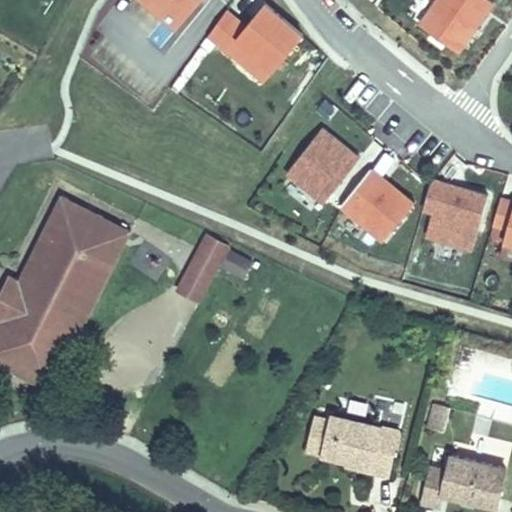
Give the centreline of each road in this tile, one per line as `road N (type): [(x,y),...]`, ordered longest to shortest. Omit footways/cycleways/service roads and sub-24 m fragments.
road 1 (residential): [(211,511),(80,444),(39,444),(0,456)]
road 2 (residential): [(311,0),(348,42),(454,129)]
